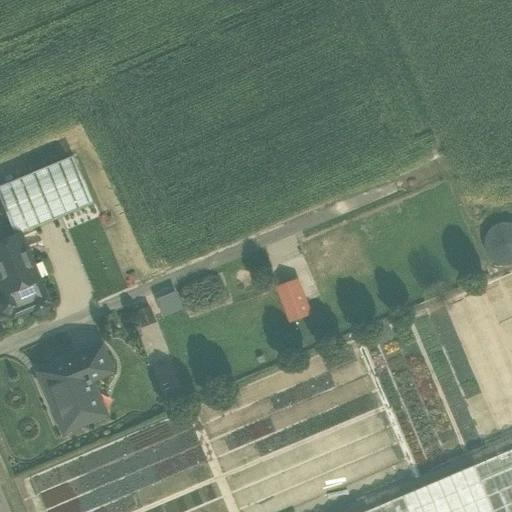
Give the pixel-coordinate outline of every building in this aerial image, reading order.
[(199,104),(156,0),(116,0),(86,13),(135,130),(199,104)] [(317,210),(229,0),(162,0),(205,101),(211,116),(260,234),(317,210)] [(301,0),(236,0),(323,208),(379,185),(301,0)] [(435,161),(367,0),(301,0),(379,185),(435,161)] [(129,133),(80,15),(23,39),(72,156),(129,133)] [(19,40),(0,48),(0,155),(11,182),(68,158),(19,40)] [(129,133),(72,156),(78,171),(135,148),(141,145),(206,119),(211,116),(205,101),(199,104),(135,130),(129,133)] [(206,119),(141,145),(190,263),(255,236),(206,119)] [(78,171),(78,172),(92,204),(127,289),(184,266),(135,148),(78,171)] [(7,183),(0,186),(0,205),(3,214),(13,237),(19,234),(61,217),(88,206),(92,204),(78,172),(78,171),(72,156),(68,158),(11,182),(7,183)] [(124,291),(88,206),(61,217),(96,302),(124,291)] [(3,214),(0,215),(0,242),(13,237),(3,214)] [(496,267),(511,261),(511,220),(483,231),(496,267)] [(19,234),(13,237),(0,242),(0,271),(8,290),(2,293),(4,297),(0,299),(0,307),(2,312),(6,314),(10,312),(12,317),(31,309),(33,313),(38,315),(45,312),(47,307),(46,303),(47,302),(38,278),(45,275),(40,263),(32,266),(19,234)] [(299,285),(280,292),(291,320),(309,313),(299,285)] [(163,316),(183,308),(176,290),(155,298),(163,316)] [(482,333),(484,350),(501,348),(499,331),(482,333)] [(99,346),(78,355),(89,381),(110,372),(99,346)] [(78,355),(38,371),(63,432),(98,418),(89,397),(95,395),(89,381),(78,355)] [(511,511),(511,450),(365,511),(511,511)]
